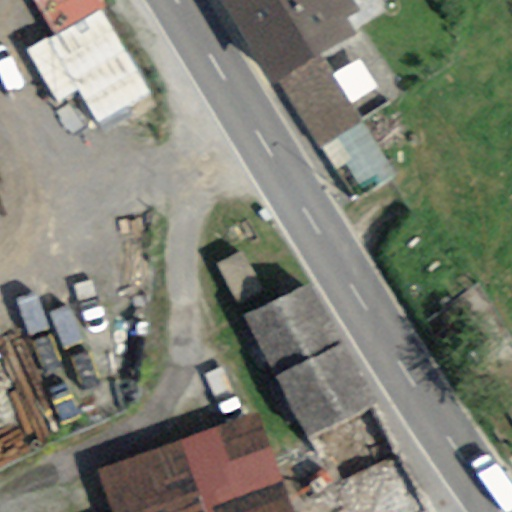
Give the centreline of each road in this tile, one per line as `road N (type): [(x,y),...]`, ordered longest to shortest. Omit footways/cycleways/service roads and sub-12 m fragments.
road 1 (secondary): [(499,511),(175,0)]
road 2 (track): [(0,507),(128,440),(157,421),(173,395),(223,81)]
